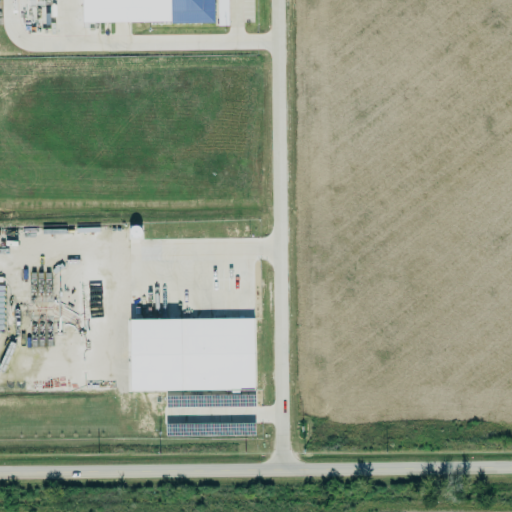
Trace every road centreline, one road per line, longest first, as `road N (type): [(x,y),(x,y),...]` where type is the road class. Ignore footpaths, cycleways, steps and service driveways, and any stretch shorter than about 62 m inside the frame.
road 1 (secondary): [(0,471),(511,465)]
road 2 (residential): [(281,467),(275,0)]
